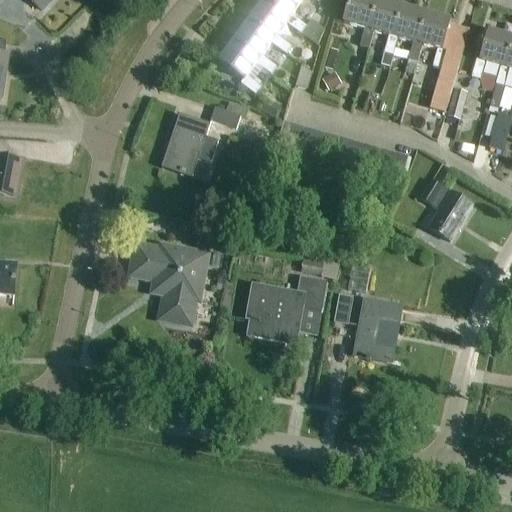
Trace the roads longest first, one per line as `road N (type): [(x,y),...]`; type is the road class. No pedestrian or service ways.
road 1 (residential): [(442,469),(96,412),(56,392)]
road 2 (residential): [(56,392),(107,144)]
road 3 (residential): [(442,469),(478,321),(511,262)]
road 4 (residential): [(107,144),(83,129),(54,58),(109,0)]
road 5 (residential): [(107,144),(143,68),(193,0)]
